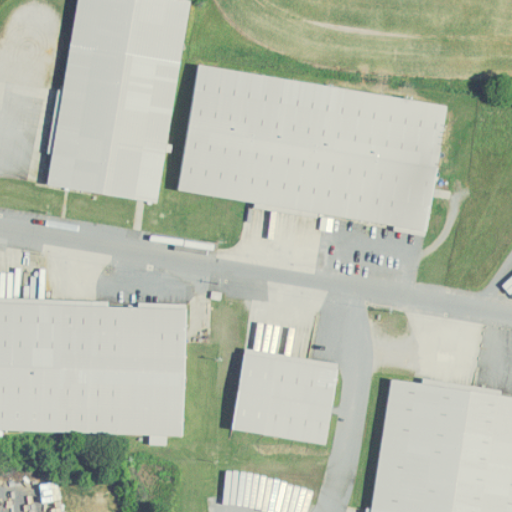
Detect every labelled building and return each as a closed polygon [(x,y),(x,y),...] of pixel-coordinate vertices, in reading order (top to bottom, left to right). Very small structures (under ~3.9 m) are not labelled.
[(46,186),(161,202),(188,0),(77,0),(65,90),(59,90),(46,186)] [(447,104),(198,67),(180,191),(257,202),(257,206),(428,231),(447,104)] [(187,309),(0,304),(0,430),(151,434),(151,444),(168,445),(168,436),(183,436),(187,309)] [(234,430),(327,443),(337,368),(244,355),(234,430)] [(511,511),(511,396),(390,381),(373,511),(511,511)]
